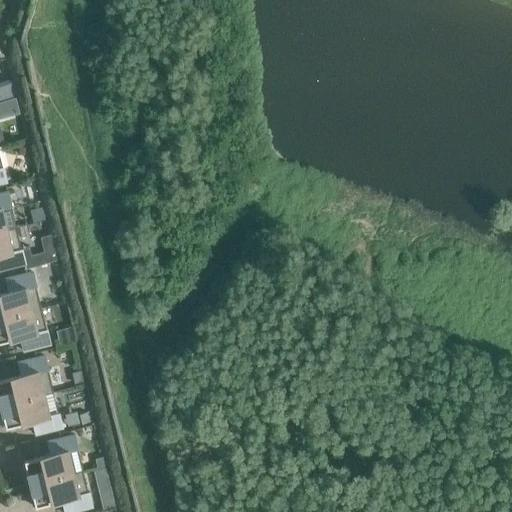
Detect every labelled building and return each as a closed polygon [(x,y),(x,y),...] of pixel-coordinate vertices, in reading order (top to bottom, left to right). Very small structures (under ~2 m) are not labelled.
[(11,79),(0,81),(0,99),(15,96),(11,79)] [(0,231),(15,228),(15,227),(6,229),(1,208),(11,206),(7,192),(0,193),(0,231)] [(20,250),(15,228),(0,231),(0,270),(25,264),(21,249),(20,250)] [(42,238),(45,250),(27,254),(29,265),(56,259),(51,236),(42,238)] [(6,278),(9,292),(0,293),(0,318),(40,309),(35,287),(36,287),(32,272),(6,278)] [(45,330),(40,309),(0,318),(0,342),(20,338),(23,351),(50,344),(46,330),(45,330)] [(71,327),(64,329),(67,344),(75,342),(71,327)] [(21,375),(0,380),(0,404),(52,392),(47,370),(48,370),(44,356),(18,362),(21,375)] [(80,371),(71,373),(74,384),(83,382),(80,371)] [(52,393),(52,392),(0,404),(0,406),(0,408),(0,424),(4,424),(5,428),(32,421),(35,435),(62,428),(58,414),(49,416),(44,395),(52,393)] [(87,412),(79,414),(81,424),(90,422),(87,412)] [(82,470),(73,472),(68,452),(77,449),(74,435),(47,441),(51,454),(24,461),(29,484),(82,471),(82,470)] [(88,493),(87,493),(82,471),(29,484),(35,507),(62,500),(64,511),(71,511),(92,507),(88,493)] [(112,494),(100,497),(103,509),(115,506),(112,494)]
